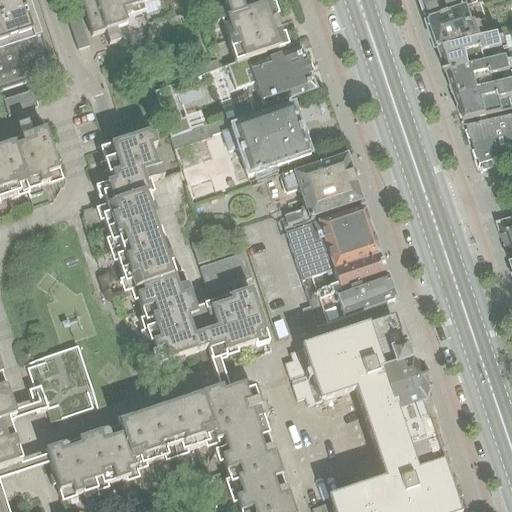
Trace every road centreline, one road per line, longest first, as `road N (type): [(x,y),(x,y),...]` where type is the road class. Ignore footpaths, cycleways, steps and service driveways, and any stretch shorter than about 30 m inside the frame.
road 1 (residential): [(259,358),(34,441),(0,321)]
road 2 (residential): [(0,232),(77,209),(82,131),(45,0)]
road 3 (secondary): [(429,214),(356,0)]
road 4 (residential): [(458,292),(259,358)]
road 5 (residential): [(286,431),(278,434),(296,494),(363,471),(344,411)]
